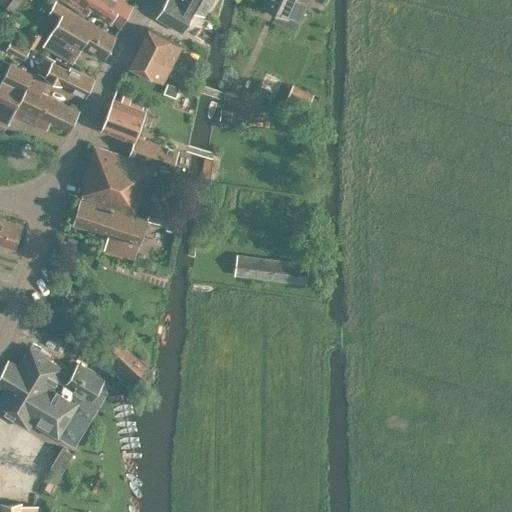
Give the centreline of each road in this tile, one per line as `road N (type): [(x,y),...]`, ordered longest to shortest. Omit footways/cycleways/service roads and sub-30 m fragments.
road 1 (residential): [(46,211),(150,0)]
road 2 (residential): [(0,347),(46,211)]
